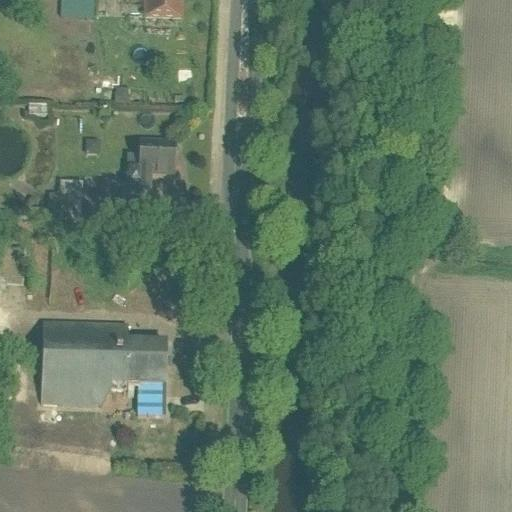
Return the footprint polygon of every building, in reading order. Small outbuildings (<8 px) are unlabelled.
[(97,23),(96,0),(63,0),(64,23),(97,23)] [(189,0),(154,0),(154,22),(189,23),(189,0)] [(187,149),(143,146),(140,179),(164,180),(185,182),(187,149)] [(118,177),(117,203),(163,206),(164,180),(140,179),(118,177)] [(93,186),(70,185),(68,223),(91,224),(93,186)] [(106,344),(107,329),(45,326),(42,408),(101,411),(110,393),(135,392),(137,421),(166,422),(166,347),(106,344)]
